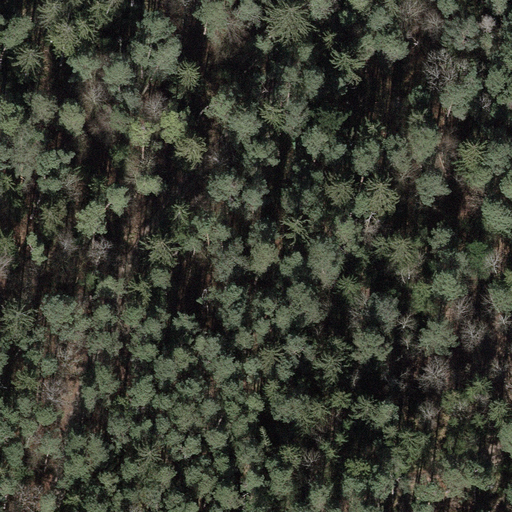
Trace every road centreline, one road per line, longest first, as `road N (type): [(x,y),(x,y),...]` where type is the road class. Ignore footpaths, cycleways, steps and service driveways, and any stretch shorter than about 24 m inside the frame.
road 1 (track): [(55,511),(108,334),(160,213),(372,0)]
road 2 (track): [(337,511),(511,446)]
